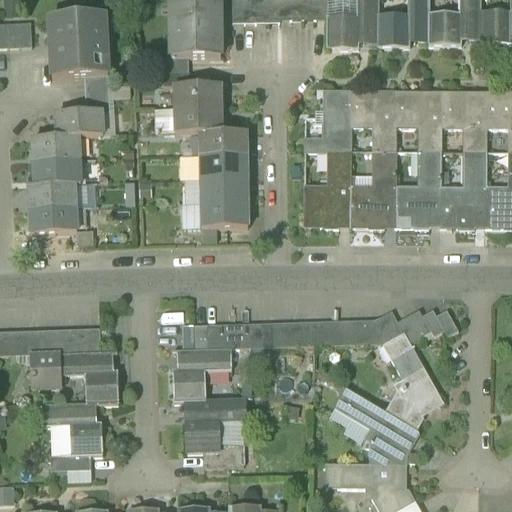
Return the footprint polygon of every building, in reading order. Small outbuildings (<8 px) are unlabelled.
[(359,48),(378,48),(379,19),(378,0),(357,0),(357,23),(328,23),(327,23),(327,25),(327,54),(359,55),(359,48)] [(328,1),(328,23),(357,23),(357,0),(327,0),(328,1)] [(410,44),(429,44),(430,16),(429,0),(409,0),(409,20),(379,19),(378,48),(378,51),(410,51),(410,44)] [(462,42),(480,42),(481,17),(480,0),(459,0),(460,17),(430,16),(429,44),(429,48),(462,48),(462,42)] [(511,0),(511,18),(481,17),(480,42),(480,48),(511,48),(511,40),(511,39),(511,0)] [(279,26),(291,25),(291,1),(279,1),(279,4),(279,26)] [(291,25),(303,25),(303,1),(291,1),(291,25)] [(303,25),(315,25),(315,1),(303,1),(303,25)] [(327,1),(315,1),(315,25),(327,25),(327,23),(328,23),(328,1),(327,1)] [(279,27),(279,26),(279,4),(267,5),(267,28),(279,27)] [(233,28),(244,28),(244,5),(233,5),(233,28)] [(244,28),(256,28),(255,5),(244,5),(244,28)] [(256,28),(267,28),(267,5),(255,5),(256,28)] [(172,61),(172,63),(189,63),(225,62),(224,11),(172,11),(172,61)] [(49,23),(51,54),(102,51),(100,20),(49,23)] [(8,54),(20,53),(19,29),(7,30),(8,54)] [(31,29),(19,29),(20,53),(33,53),(31,29)] [(103,81),(102,51),(51,54),(52,84),(84,82),(103,81)] [(161,61),(161,78),(189,78),(189,63),(172,63),(172,61),(161,61)] [(189,91),(189,78),(161,78),(161,93),(175,93),(175,92),(189,91)] [(84,82),(85,95),(109,94),(109,81),(103,81),(84,82)] [(175,93),(175,115),(222,115),(221,91),(189,91),(175,92),(175,93)] [(110,105),(109,94),(85,95),(86,106),(110,105)] [(331,158),(350,158),(351,135),(351,99),(324,98),(324,125),(327,125),(327,145),(305,145),(305,158),(331,158)] [(351,99),(351,135),(377,135),(377,158),(396,158),(396,135),(396,99),(351,99)] [(396,99),(396,135),(421,135),(421,158),(441,159),(441,136),(441,99),(396,99)] [(441,99),(441,136),(466,136),(466,159),(486,159),(486,136),(486,100),(441,99)] [(511,99),(486,100),(486,136),(511,136),(511,159),(511,99)] [(110,116),(110,105),(86,106),(86,118),(103,117),(110,116)] [(158,140),(175,140),(175,115),(159,116),(156,116),(156,137),(158,138),(158,140)] [(175,140),(200,139),(222,139),(222,115),(175,115),(175,140)] [(56,119),(58,144),(80,143),(104,141),(103,117),(86,118),(56,119)] [(200,139),(201,163),(247,162),(247,139),(222,139),(200,139)] [(81,166),(80,143),(58,144),(33,145),(35,169),(81,166)] [(332,227),(350,227),(350,192),(350,158),(331,158),(330,193),(305,192),(305,232),(324,232),(324,234),(332,234),(332,227)] [(377,158),(375,158),(375,193),(350,192),(350,227),(350,232),(368,232),(368,235),(378,235),(378,227),(395,227),(395,193),(396,158),(377,158)] [(441,159),(421,158),(421,193),(395,193),(395,227),(395,233),(413,233),(413,234),(422,234),(422,227),(440,228),(441,193),(441,159)] [(486,159),(466,159),(465,194),(441,193),(440,228),(440,233),(458,233),(458,235),(467,235),(467,229),(486,229),(486,193),(486,159)] [(511,159),(510,159),(510,193),(486,193),(486,229),(486,234),(504,234),(504,236),(511,236),(511,159)] [(201,163),(201,187),(248,186),(247,162),(201,163)] [(185,188),(201,187),(201,163),(185,163),(181,164),(181,187),(185,187),(185,188)] [(82,190),(81,166),(35,169),(36,193),(76,190),(82,190)] [(201,187),(201,210),(248,210),(248,186),(201,187)] [(77,214),(76,190),(36,193),(29,193),(30,217),(77,214)] [(187,235),(202,235),(201,210),(183,211),(184,232),(187,235)] [(248,234),(248,210),(201,210),(202,235),(248,234)] [(78,238),(77,214),(30,217),(32,240),(78,238)] [(419,315),(407,322),(419,343),(431,337),(423,322),(419,315)] [(431,337),(435,343),(445,337),(433,316),(423,322),(431,337)] [(445,337),(448,343),(459,337),(447,316),(437,322),(445,337)] [(392,317),(374,326),(375,350),(384,351),(404,340),(398,327),(392,317)] [(410,349),(419,343),(407,322),(398,327),(404,340),(410,349)] [(352,351),(363,350),(363,326),(351,327),(352,351)] [(363,350),(375,350),(374,326),(363,326),(363,350)] [(318,352),(329,351),(329,327),(317,328),(318,352)] [(329,351),(341,351),(340,327),(329,327),(329,351)] [(341,351),(352,351),(351,327),(340,327),(341,351)] [(284,353),(296,352),(295,328),(283,329),(284,353)] [(296,352),(307,352),(306,328),(295,328),(296,352)] [(307,352),(318,352),(317,328),(306,328),(307,352)] [(262,354),(273,353),(272,329),(261,330),(262,354)] [(273,353),(284,353),(283,329),(272,329),(273,353)] [(231,355),(239,354),(238,330),(227,331),(228,355),(231,355)] [(239,354),(250,354),(250,330),(238,330),(239,354)] [(250,354),(262,354),(261,330),(250,330),(250,354)] [(194,356),(205,355),(205,331),(193,332),(194,356)] [(205,355),(217,355),(216,331),(205,331),(205,355)] [(217,355),(228,355),(227,331),(216,331),(217,355)] [(77,359),(89,359),(88,334),(76,335),(77,359)] [(100,334),(88,334),(89,359),(100,358),(100,334)] [(58,360),(65,360),(64,335),(52,336),(53,360),(58,360)] [(65,360),(77,359),(76,335),(64,335),(65,360)] [(17,362),(29,361),(28,336),(16,337),(17,362)] [(31,361),(41,360),(40,336),(28,336),(29,361),(31,361)] [(41,360),(53,360),(52,336),(40,336),(41,360)] [(5,362),(17,362),(16,337),(4,337),(5,362)] [(399,395),(386,417),(414,434),(417,436),(423,424),(421,419),(442,407),(410,349),(404,340),(384,351),(408,394),(403,397),(399,395)] [(180,374),(231,373),(231,355),(228,355),(217,355),(205,355),(194,356),(172,356),(173,358),(179,358),(180,374)] [(65,360),(58,360),(59,382),(61,381),(86,381),(87,410),(94,410),(118,409),(117,377),(110,378),(110,360),(117,360),(117,358),(100,358),(89,359),(77,359),(65,360)] [(61,394),(61,381),(59,382),(58,360),(53,360),(41,360),(31,361),(32,395),(61,394)] [(174,407),(193,407),(206,407),(205,377),(231,376),(231,373),(180,374),(180,375),(173,376),(174,407)] [(402,455),(414,434),(386,417),(347,395),(335,414),(377,440),(375,445),(371,445),(370,471),(403,472),(406,472),(406,458),(402,455)] [(244,406),(206,407),(193,407),(193,426),(186,426),(187,459),(203,458),(219,458),(219,456),(218,428),(245,427),(244,406)] [(95,429),(94,410),(87,410),(42,412),(43,433),(70,432),(71,460),(71,462),(90,462),(103,461),(102,429),(95,429)] [(203,458),(204,474),(244,472),(243,456),(219,456),(219,458),(203,458)] [(51,461),(51,477),(91,476),(90,462),(71,462),(71,460),(51,461)] [(403,496),(403,472),(370,471),(326,471),(325,494),(374,495),(375,501),(371,503),(376,511),(407,511),(413,509),(415,507),(409,496),(403,496)] [(12,490),(0,491),(0,508),(13,508),(12,490)]
